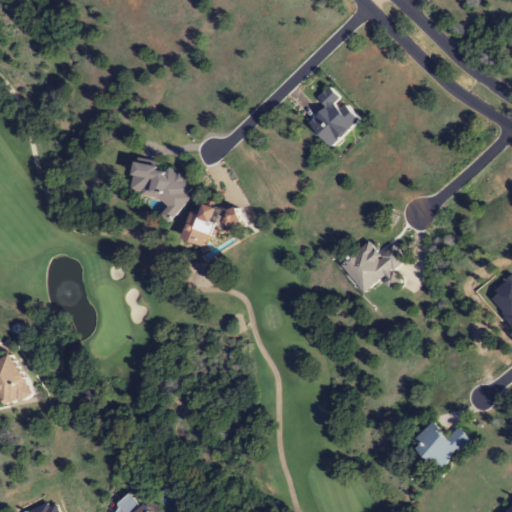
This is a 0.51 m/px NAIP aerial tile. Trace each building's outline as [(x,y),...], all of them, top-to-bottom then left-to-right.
[(311,124),(333,148),(362,121),(330,87),(318,98),(328,108),(311,124)] [(131,193),(166,199),(163,220),(180,223),(188,175),(135,167),(131,193)] [(239,216),(205,205),(201,216),(191,213),(181,241),(204,249),(208,236),(215,238),(218,228),(230,232),(233,222),(237,224),(239,216)] [(341,265),(364,295),(383,280),(392,292),(403,284),(394,273),(407,262),(394,246),(381,257),(369,243),(341,265)] [(0,397),(5,408),(32,394),(11,353),(0,359),(0,397)] [(459,427),(448,438),(433,423),(413,444),(441,471),(471,439),(459,427)] [(152,511),(149,501),(136,506),(133,495),(115,501),(118,511),(152,511)]
